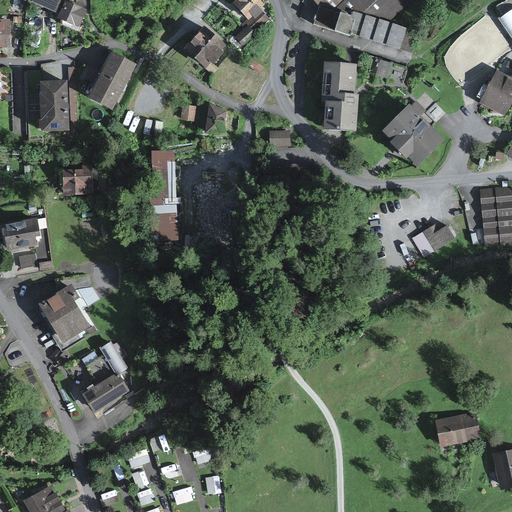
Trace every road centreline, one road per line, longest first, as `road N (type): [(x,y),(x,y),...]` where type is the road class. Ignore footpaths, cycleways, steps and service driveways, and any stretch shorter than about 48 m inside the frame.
road 1 (residential): [(285,108),(253,112),(111,46),(0,62)]
road 2 (residential): [(511,175),(356,181),(329,164),(285,108)]
road 3 (residential): [(96,511),(61,407),(0,291)]
